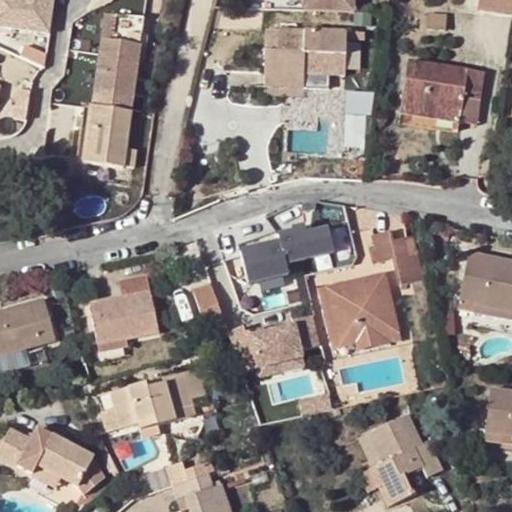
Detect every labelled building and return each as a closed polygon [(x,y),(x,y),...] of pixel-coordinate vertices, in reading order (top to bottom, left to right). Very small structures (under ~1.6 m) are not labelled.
[(54,0),(0,0),(0,25),(50,32),(54,0)] [(288,0),(288,11),(353,14),(353,0),(288,0)] [(511,18),(511,0),(477,0),(476,12),(511,18)] [(104,16),(102,41),(138,47),(143,8),(109,3),(107,16),(104,16)] [(475,17),(511,22),(511,18),(476,12),(475,17)] [(444,15),(436,15),(435,30),(443,30),(444,15)] [(263,87),(302,89),(303,76),(322,76),(344,76),(345,33),(278,31),(276,51),(264,51),(263,87)] [(135,151),(124,149),(128,123),(129,111),(138,47),(102,41),(92,106),(83,105),(79,129),(75,161),(122,168),(122,167),(132,168),(135,151)] [(400,110),(436,115),(437,108),(461,112),(463,98),(479,100),(484,73),(408,61),(400,110)] [(303,76),(302,89),(322,90),(322,76),(303,76)] [(375,115),(377,94),(350,91),(348,112),(375,115)] [(437,108),(436,115),(435,119),(476,125),(479,100),(463,98),(461,112),(437,108)] [(276,236),(278,242),(284,264),(332,252),(327,229),(305,235),(303,226),(291,229),(291,232),(276,236)] [(372,235),(375,246),(379,261),(394,257),(401,283),(424,278),(417,253),(411,254),(406,237),(392,240),(389,231),(372,235)] [(278,242),(239,253),(247,285),(287,275),(284,264),(278,242)] [(379,261),(375,246),(368,246),(372,263),(379,261)] [(457,302),(474,306),(474,304),(511,312),(511,262),(467,254),(457,302)] [(327,288),(332,309),(337,308),(339,317),(334,318),(340,344),(361,340),(357,332),(373,327),(375,336),(396,332),(381,275),(327,288)] [(97,346),(125,339),(158,332),(145,276),(118,282),(122,296),(88,304),(97,346)] [(223,327),(209,289),(191,295),(205,333),(223,327)] [(0,356),(8,354),(54,341),(42,301),(0,312),(0,356)] [(511,312),(474,304),(474,306),(472,312),(511,320),(511,312)] [(241,376),(256,370),(301,359),(299,352),(319,346),(312,317),(291,322),(292,327),(263,334),(249,338),(248,333),(244,334),(242,329),(227,334),(241,376)] [(361,340),(375,336),(373,327),(357,332),(361,340)] [(249,338),(263,334),(262,330),(248,333),(249,338)] [(126,346),(125,339),(97,346),(98,353),(126,346)] [(0,369),(12,366),(8,354),(0,356),(0,369)] [(301,359),(256,370),(259,379),(303,368),(301,359)] [(194,369),(181,374),(188,399),(202,394),(194,369)] [(188,399),(181,374),(161,379),(161,383),(145,388),(144,384),(108,394),(112,411),(118,430),(135,425),(153,420),(155,427),(192,416),(188,399)] [(511,443),(511,391),(489,388),(484,439),(511,443)] [(327,395),(311,399),(313,406),(300,409),(301,416),(330,409),(327,395)] [(313,406),(311,399),(298,402),(300,409),(313,406)] [(118,430),(112,411),(100,414),(106,434),(118,430)] [(368,470),(377,488),(382,487),(391,505),(413,495),(404,475),(421,468),(426,477),(443,470),(429,440),(421,444),(407,414),(366,435),(379,464),(371,468),(368,470)] [(460,439),(456,418),(439,422),(443,442),(460,439)] [(137,431),(155,427),(153,420),(135,425),(137,431)] [(103,478),(92,458),(51,437),(44,450),(7,432),(0,445),(0,459),(30,475),(35,467),(60,480),(77,488),(83,496),(103,478)] [(358,437),(371,468),(379,464),(366,435),(358,437)] [(511,451),(511,443),(484,439),(482,447),(511,451)] [(56,488),(60,480),(35,467),(30,475),(56,488)] [(213,489),(208,475),(172,488),(177,502),(186,501),(189,511),(229,511),(221,486),(213,489)] [(382,487),(377,488),(386,508),(391,505),(382,487)]
